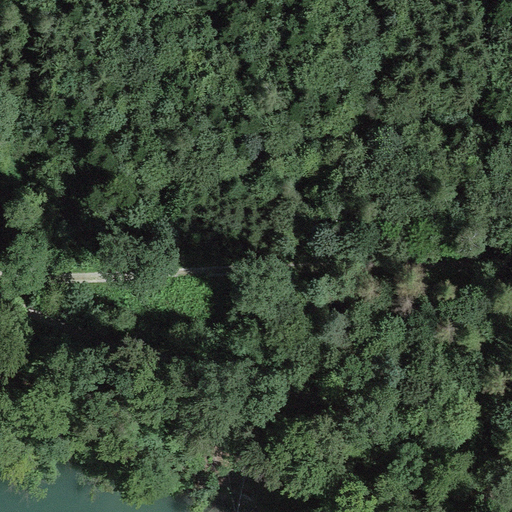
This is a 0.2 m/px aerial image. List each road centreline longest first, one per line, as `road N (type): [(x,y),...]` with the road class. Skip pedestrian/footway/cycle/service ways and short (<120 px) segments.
road 1 (track): [(0,275),(102,340),(372,416),(511,503)]
road 2 (track): [(0,273),(511,267)]
